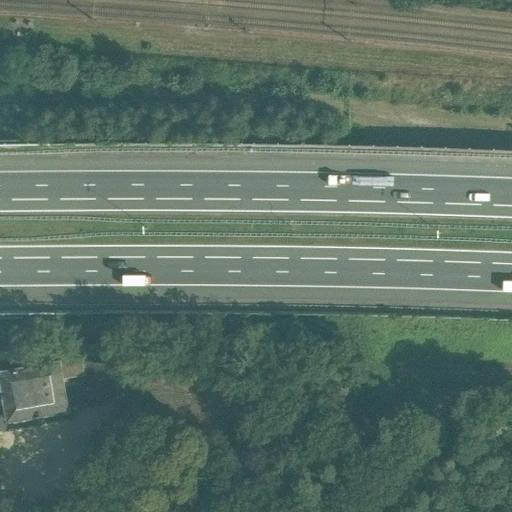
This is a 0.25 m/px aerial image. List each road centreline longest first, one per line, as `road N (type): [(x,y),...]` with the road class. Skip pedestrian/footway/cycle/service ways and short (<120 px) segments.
road 1 (motorway): [(511,200),(0,192)]
road 2 (motorway): [(0,266),(511,271)]
